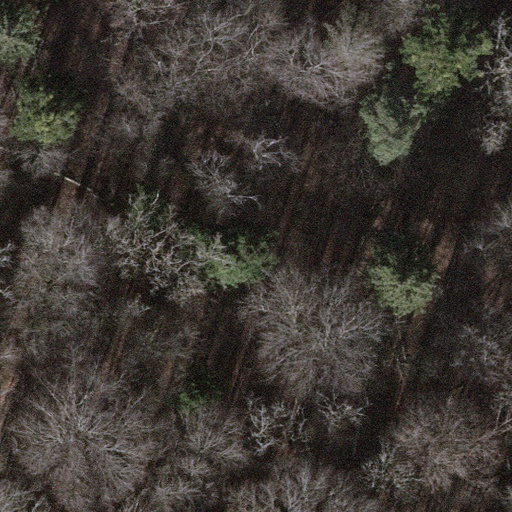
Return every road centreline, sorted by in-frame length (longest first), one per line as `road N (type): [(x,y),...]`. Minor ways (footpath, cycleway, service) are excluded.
road 1 (track): [(284,202),(213,158),(149,97),(82,0)]
road 2 (track): [(511,307),(308,134)]
road 3 (track): [(308,134),(274,0)]
